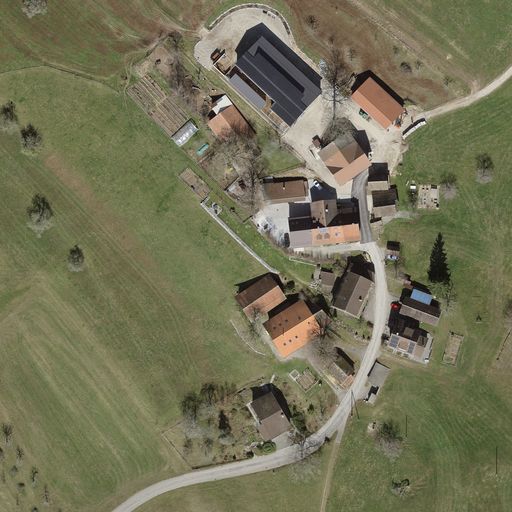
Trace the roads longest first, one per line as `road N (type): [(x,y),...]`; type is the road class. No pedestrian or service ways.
road 1 (residential): [(121,511),(168,485),(310,450),(339,420),(379,333),(380,280),(360,211),(362,183),(379,153)]
road 2 (track): [(379,153),(309,96),(262,0)]
road 3 (track): [(379,153),(405,126),(492,89),(511,70)]
